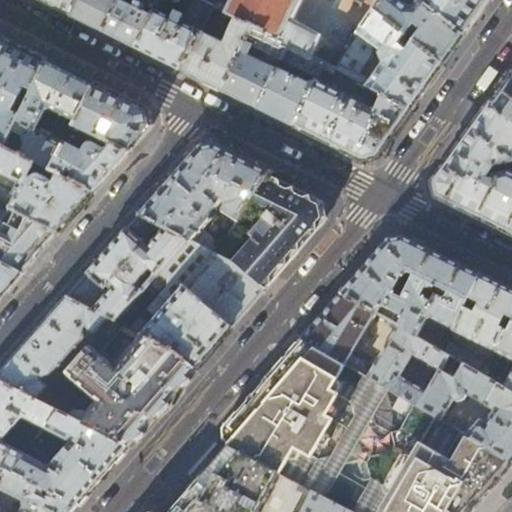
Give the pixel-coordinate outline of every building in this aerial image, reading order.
[(40,0),(40,1),(55,9),(71,16),(79,0),(40,0)] [(79,0),(71,16),(86,24),(103,32),(119,1),(116,0),(79,0)] [(138,0),(134,9),(119,1),(103,32),(123,42),(137,49),(156,11),(161,0),(138,0)] [(234,0),(227,15),(237,20),(256,29),(291,47),(310,56),(318,40),(288,26),(300,0),(234,0)] [(428,5),(421,0),(409,0),(406,5),(399,0),(384,0),(377,11),(444,65),(454,51),(465,35),(428,5)] [(431,0),(428,5),(465,35),(481,13),(489,0),(431,0)] [(201,34),(156,11),(137,49),(157,59),(181,70),(201,34)] [(426,90),(444,65),(377,11),(338,70),(340,71),(382,94),(411,110),(426,90)] [(223,91),(256,29),(237,20),(224,45),(201,34),(181,70),(203,81),(223,91)] [(284,60),(291,47),(256,29),(223,91),(240,99),(259,109),(279,71),(250,57),(254,47),(283,62),(284,60)] [(0,35),(0,57),(9,40),(0,35)] [(27,49),(9,40),(0,57),(0,143),(5,146),(48,60),(27,49)] [(328,64),(310,56),(291,47),(284,60),(320,78),(324,71),(328,64)] [(70,71),(48,60),(5,146),(51,170),(65,143),(36,129),(48,106),(76,121),(96,83),(70,71)] [(338,70),(328,64),(324,71),(337,77),(340,71),(338,70)] [(315,89),(279,71),(259,109),(275,117),(295,127),(315,89)] [(511,71),(507,79),(490,103),(511,120),(511,71)] [(318,82),(315,89),(295,127),(328,143),(363,160),(378,157),(389,141),(411,110),(382,94),(376,105),(371,102),(368,107),(363,104),(365,99),(361,97),(358,102),(318,82)] [(123,97),(96,83),(76,121),(74,124),(111,143),(131,150),(143,138),(154,125),(149,110),(123,97)] [(511,120),(490,103),(456,150),(433,183),(437,197),(478,218),(511,234),(511,120)] [(113,172),(131,150),(111,143),(108,150),(87,140),(84,144),(87,145),(84,152),(66,142),(65,143),(51,170),(95,192),(113,172)] [(51,170),(5,146),(0,143),(0,202),(12,209),(59,233),(77,212),(95,192),(51,170)] [(139,216),(188,240),(216,255),(222,246),(205,228),(212,220),(213,221),(217,215),(212,211),(223,198),(229,202),(223,208),(224,211),(239,221),(269,176),(272,171),(242,156),(215,143),(201,146),(173,177),(139,216)] [(327,219),(325,202),(269,176),(239,221),(222,246),(216,255),(234,264),(265,290),(272,282),(294,257),(313,235),(327,219)] [(12,209),(0,228),(0,260),(24,273),(40,255),(59,233),(12,209)] [(159,273),(188,240),(139,216),(122,236),(69,296),(108,317),(118,322),(142,294),(135,288),(151,269),(158,275),(159,273)] [(369,262),(343,293),(376,313),(381,304),(403,315),(398,326),(418,337),(427,318),(431,317),(455,329),(465,309),(471,297),(482,275),(441,255),(404,237),(389,239),(369,262)] [(234,264),(216,255),(188,240),(159,273),(165,278),(167,286),(148,309),(158,318),(152,326),(141,317),(130,329),(143,336),(179,355),(197,369),(237,322),(256,301),(265,290),(234,264)] [(0,300),(1,299),(24,273),(0,260),(0,300)] [(511,290),(506,287),(482,275),(471,297),(481,302),(475,313),(465,309),(455,329),(454,330),(497,351),(506,334),(509,331),(511,324),(511,290)] [(352,354),(376,313),(343,293),(322,316),(303,339),(345,363),(370,378),(374,371),(369,369),(364,361),(352,354)] [(95,332),(108,317),(69,296),(38,331),(0,374),(0,380),(36,399),(47,387),(42,380),(45,377),(51,376),(84,338),(84,332),(87,328),(95,332)] [(125,326),(118,322),(108,317),(95,332),(95,333),(97,335),(97,337),(97,339),(96,341),(58,386),(57,387),(54,388),(53,389),(51,389),(50,388),(47,387),(36,399),(61,412),(124,444),(129,448),(164,407),(197,369),(179,355),(143,336),(128,353),(125,351),(116,362),(103,352),(125,326)] [(511,324),(509,331),(506,334),(497,351),(498,352),(511,359),(511,375),(504,389),(511,393),(511,324)] [(426,342),(418,337),(398,326),(374,371),(370,378),(420,407),(429,391),(403,376),(415,355),(442,370),(449,356),(443,352),(438,349),(426,342)] [(429,336),(426,342),(438,349),(441,343),(429,336)] [(345,363),(303,339),(230,446),(282,474),(294,452),(311,462),(333,417),(320,411),(345,363)] [(443,352),(449,356),(464,365),(485,377),(491,366),(448,342),(443,352)] [(511,393),(504,389),(485,377),(464,365),(456,378),(442,370),(429,391),(420,407),(441,420),(454,398),(456,399),(458,400),(459,400),(462,399),(464,398),(465,397),(466,395),(495,410),(487,424),(481,419),(479,421),(475,418),(462,432),(511,461),(511,393)] [(61,412),(36,399),(0,380),(0,464),(7,468),(16,473),(29,456),(3,442),(24,418),(48,430),(61,412)] [(124,444),(61,412),(48,430),(73,442),(51,468),(29,456),(16,473),(79,505),(100,481),(129,448),(124,444)] [(471,511),(478,505),(511,466),(511,461),(462,432),(443,461),(391,432),(346,508),(353,511),(471,511)] [(261,511),(282,474),(230,446),(212,467),(182,502),(172,511),(261,511)] [(73,511),(79,505),(16,473),(7,468),(0,481),(0,487),(26,496),(25,507),(22,511),(11,511),(0,506),(0,511),(73,511)] [(344,511),(346,508),(313,491),(301,511),(344,511)]
